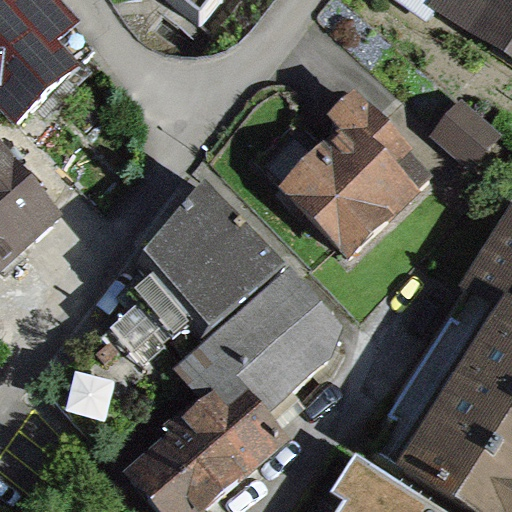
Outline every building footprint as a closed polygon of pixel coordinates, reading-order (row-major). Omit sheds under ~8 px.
[(76,28),(50,0),(0,0),(0,113),(14,129),(77,70),(55,47),(76,28)] [(172,0),(197,21),(214,0),(172,0)] [(511,0),(437,0),(433,7),(511,59),(511,0)] [(413,157),(356,99),(328,126),(340,137),(281,196),(351,266),(420,196),(397,173),(413,157)] [(499,143),(459,109),(431,140),(470,175),(499,143)] [(0,278),(65,224),(0,146),(0,278)] [(149,264),(216,341),(290,277),(207,195),(149,264)] [(511,511),(511,217),(463,293),(503,319),(399,479),(448,511),(511,511)] [(343,335),(290,277),(216,341),(182,371),(174,377),(203,410),(129,475),(162,511),(212,511),(287,446),(268,424),(332,368),(343,335)] [(60,386),(106,437),(174,377),(182,371),(134,319),(60,386)] [(430,511),(358,463),(333,502),(346,510),(344,511),(430,511)]
